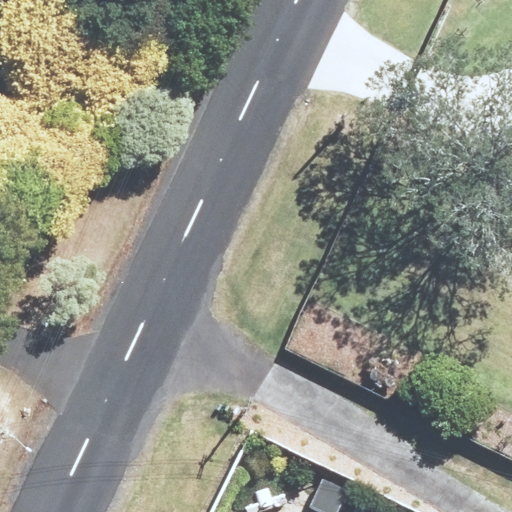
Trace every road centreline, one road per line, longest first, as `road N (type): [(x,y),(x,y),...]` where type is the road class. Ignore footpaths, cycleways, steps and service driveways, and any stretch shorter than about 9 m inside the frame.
road 1 (residential): [(295,0),(57,511)]
road 2 (unknown): [(141,331),(511,509)]
